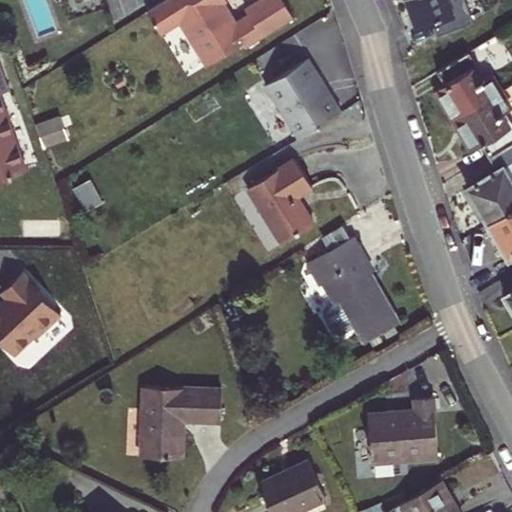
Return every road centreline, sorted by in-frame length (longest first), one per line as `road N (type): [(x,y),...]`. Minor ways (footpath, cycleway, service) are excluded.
road 1 (residential): [(459,324),(360,0)]
road 2 (residential): [(199,511),(214,481),(250,445),(459,324)]
